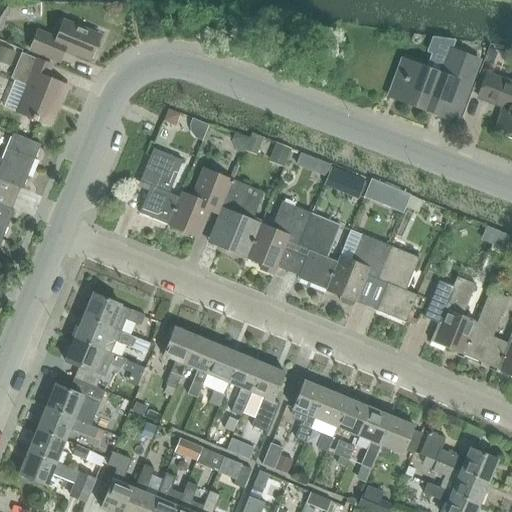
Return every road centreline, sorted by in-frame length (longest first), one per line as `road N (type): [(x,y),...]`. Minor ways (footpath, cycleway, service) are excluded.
road 1 (residential): [(511,414),(60,230)]
road 2 (residential): [(511,185),(178,57)]
road 3 (residential): [(60,230),(120,81),(146,61),(178,57)]
road 4 (residential): [(0,382),(60,230)]
